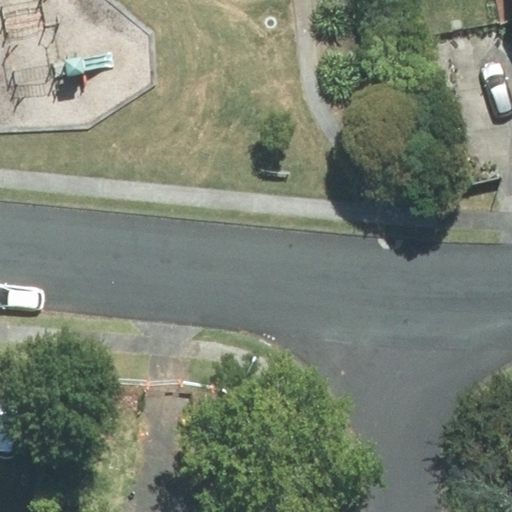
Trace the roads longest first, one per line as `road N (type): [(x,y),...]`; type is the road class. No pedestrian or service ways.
road 1 (residential): [(0,255),(393,296)]
road 2 (residential): [(402,511),(393,296)]
